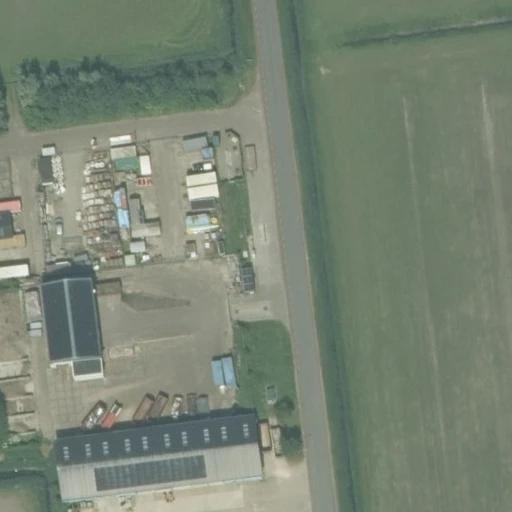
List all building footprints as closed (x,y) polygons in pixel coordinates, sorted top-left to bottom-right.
[(111,149),(111,160),(137,158),(137,148),(111,149)] [(108,154),(99,155),(100,167),(109,166),(108,154)] [(51,160),(40,161),(43,181),(54,179),(51,160)] [(117,193),(120,239),(130,238),(127,192),(117,193)] [(0,204),(0,245),(22,243),(19,220),(17,220),(14,202),(0,204)] [(28,267),(0,268),(0,280),(28,279),(28,267)] [(251,271),(242,272),(245,295),(254,294),(251,271)] [(103,379),(92,285),(40,291),(50,370),(73,367),(75,383),(103,379)] [(253,420),(55,445),(63,506),(261,480),(253,420)]
